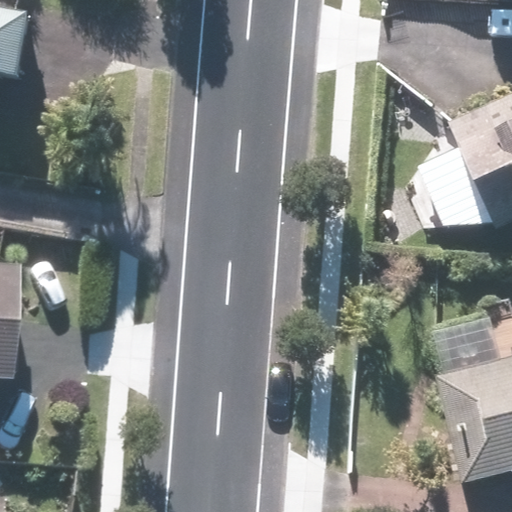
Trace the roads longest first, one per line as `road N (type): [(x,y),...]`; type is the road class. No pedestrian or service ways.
road 1 (residential): [(208,511),(254,0)]
road 2 (unknown): [(0,201),(232,246)]
